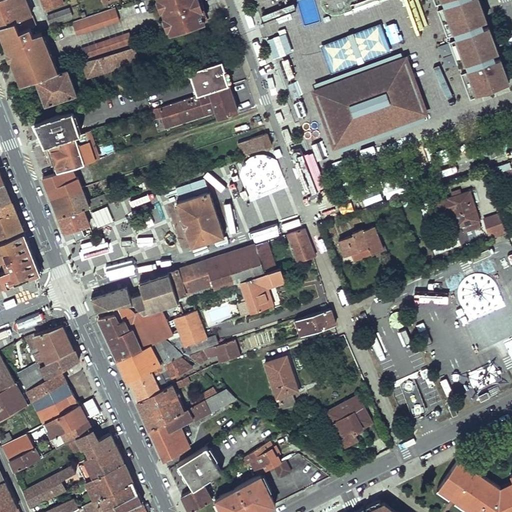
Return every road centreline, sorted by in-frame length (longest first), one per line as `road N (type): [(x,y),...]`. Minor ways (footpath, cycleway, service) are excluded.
road 1 (residential): [(308,212),(405,453)]
road 2 (residential): [(308,212),(71,293)]
road 3 (primary): [(71,293),(168,511)]
road 4 (residential): [(308,212),(230,0)]
road 5 (residential): [(511,146),(308,212)]
road 6 (primary): [(0,115),(71,293)]
road 7 (residential): [(289,511),(405,453)]
